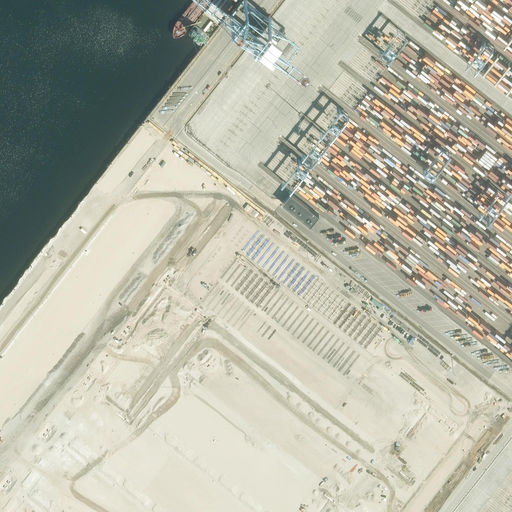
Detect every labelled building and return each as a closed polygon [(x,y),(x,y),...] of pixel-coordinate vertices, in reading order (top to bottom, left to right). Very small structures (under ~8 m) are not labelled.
[(345,144),(394,175),(396,175),(399,177),(400,175),(406,176),(405,177),(401,177),(399,180),(402,180),(402,186),(410,173),(402,168),(403,159),(384,147),(383,148),(379,146),(372,145),(372,138),(367,135),(364,141),(364,134),(356,129),(353,133),(353,127),(345,122),(342,126),(352,133),(350,137),(350,141),(347,141),(345,144)] [(395,143),(412,155),(419,145),(412,141),(411,141),(407,139),(406,140),(400,136),(395,143)] [(446,164),(451,163),(456,168),(457,168),(460,163),(461,164),(460,162),(448,151),(443,152),(434,144),(435,149),(433,152),(430,155),(434,158),(431,161),(432,163),(435,163),(433,161),(437,160),(438,164),(439,166),(439,162),(441,164),(442,167),(445,163),(446,164)] [(383,200),(388,204),(391,199),(394,196),(388,192),(391,188),(381,181),(379,184),(378,192),(370,187),(368,186),(369,182),(371,179),(377,183),(378,179),(351,161),(347,161),(345,164),(350,167),(350,169),(345,176),(349,179),(353,179),(356,182),(351,181),(350,185),(354,188),(365,189),(365,192),(381,203),(383,200)] [(496,209),(498,225),(511,231),(511,220),(511,221),(509,219),(511,212),(511,204),(484,176),(487,205),(496,209)] [(300,181),(306,184),(305,185),(309,188),(311,183),(302,178),(300,181)] [(290,192),(280,205),(309,227),(319,214),(290,192)] [(466,239),(489,254),(487,257),(511,272),(511,275),(510,277),(511,277),(511,252),(508,254),(507,251),(510,246),(477,225),(474,230),(470,222),(463,222),(463,219),(460,217),(461,221),(458,222),(466,239)] [(418,257),(413,254),(415,250),(405,245),(403,249),(408,252),(406,255),(416,261),(418,257)] [(465,254),(462,259),(469,264),(471,262),(475,265),(477,262),(476,261),(475,262),(471,259),(465,254)] [(511,308),(511,283),(500,273),(497,275),(502,280),(500,282),(495,278),(492,282),(495,286),(501,292),(497,296),(506,305),(511,301),(511,302),(509,306),(511,308)] [(485,292),(495,298),(498,294),(487,288),(485,292)]
